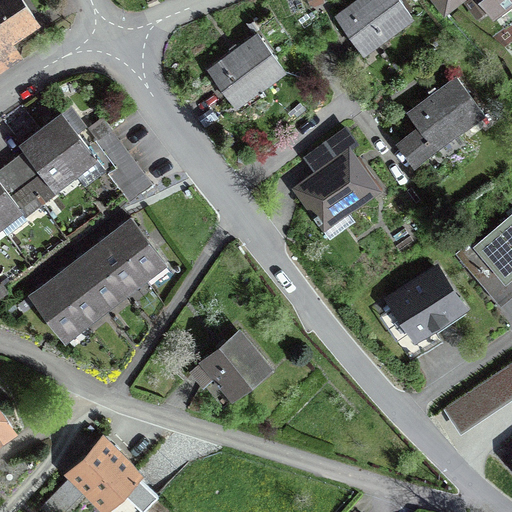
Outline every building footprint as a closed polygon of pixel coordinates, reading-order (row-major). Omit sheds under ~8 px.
[(26,0),(0,0),(0,71),(24,55),(14,40),(41,21),(26,0)] [(415,15),(403,0),(351,0),(334,13),(364,52),(415,15)] [(511,0),(432,0),(443,15),(463,0),(477,19),(488,11),(494,19),(502,13),(504,16),(511,9),(511,0)] [(259,26),(253,18),(248,22),(253,30),(259,26)] [(230,50),(207,67),(237,107),(242,103),(245,107),(261,95),(258,91),(288,69),(259,29),(238,44),(236,41),(228,47),(230,50)] [(417,124),(396,140),(415,165),(438,149),(442,154),(460,140),(457,135),(486,113),(456,73),(437,86),(435,84),(428,89),(430,92),(406,109),(417,124)] [(288,112),(291,115),(304,104),(301,101),(288,112)] [(22,145),(24,148),(8,160),(0,166),(0,224),(8,234),(29,218),(26,214),(42,202),(39,196),(94,154),(78,132),(85,127),(69,107),(60,114),(21,144),(22,145)] [(346,122),(302,154),(314,169),(291,186),(330,238),(356,219),(350,211),(383,187),(352,145),(359,140),(346,122)] [(130,200),(154,182),(112,128),(96,141),(116,167),(109,172),(130,200)] [(470,239),(455,252),(501,304),(511,294),(511,207),(473,242),(470,239)] [(113,231),(92,247),(84,253),(51,278),(44,283),(29,295),(60,335),(163,256),(132,216),(113,231)] [(415,335),(463,304),(438,267),(391,297),(415,335)] [(199,360),(189,368),(203,384),(213,376),(231,398),(273,364),(240,324),(198,359),(199,360)] [(511,359),(443,406),(460,432),(511,397),(511,359)] [(0,438),(16,427),(0,404),(0,438)] [(143,479),(102,439),(69,473),(104,507),(120,491),(142,511),(155,498),(139,483),(143,479)]
